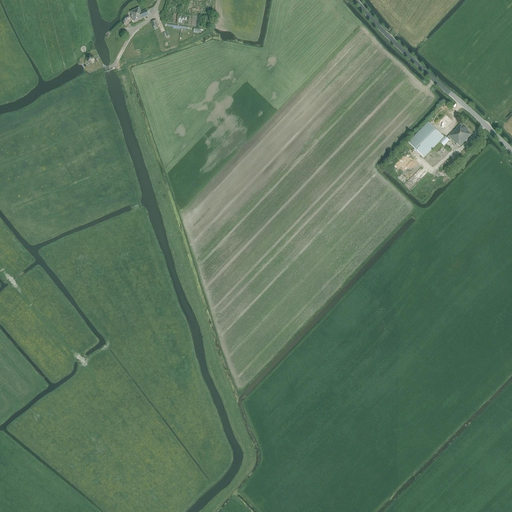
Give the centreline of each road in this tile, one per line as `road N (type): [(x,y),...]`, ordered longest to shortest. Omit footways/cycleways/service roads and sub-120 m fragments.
road 1 (track): [(201,489),(227,459),(137,215),(103,69)]
road 2 (track): [(179,511),(201,489),(0,268)]
road 3 (unclassified): [(511,150),(354,0)]
